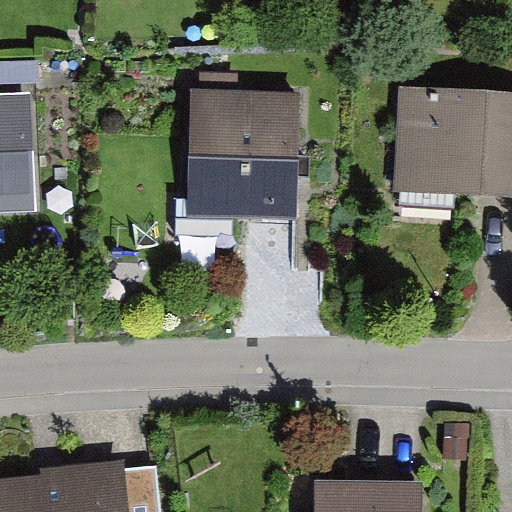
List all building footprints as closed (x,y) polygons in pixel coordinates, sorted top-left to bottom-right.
[(511,88),(408,83),(402,190),(511,195),(511,88)] [(34,90),(0,91),(0,217),(40,216),(34,90)] [(303,97),(198,92),(191,218),(297,223),(303,97)] [(132,511),(128,473),(0,487),(0,511),(132,511)] [(422,511),(423,478),(320,476),(319,511),(422,511)]
